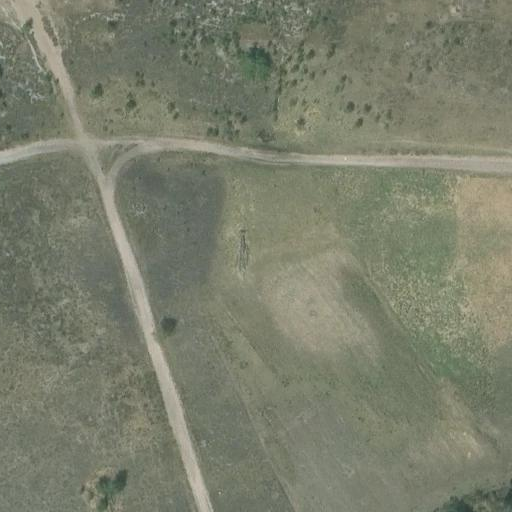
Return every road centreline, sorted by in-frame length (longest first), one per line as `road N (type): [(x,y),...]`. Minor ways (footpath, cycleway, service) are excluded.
road 1 (track): [(198,511),(99,181),(22,0)]
road 2 (track): [(511,163),(87,147),(0,162)]
